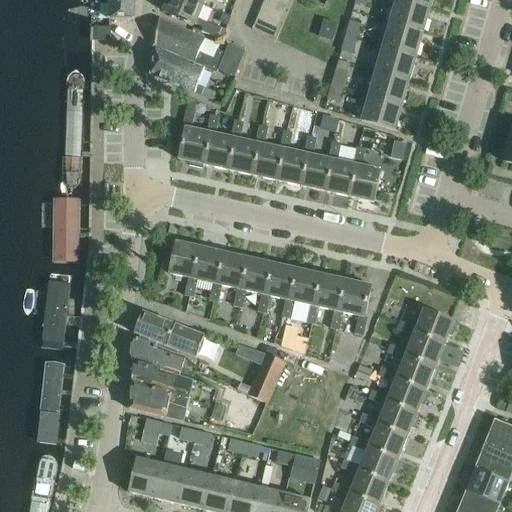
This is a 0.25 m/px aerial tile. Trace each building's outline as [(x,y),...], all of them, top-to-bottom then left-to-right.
[(109,0),(109,20),(134,21),(135,0),(109,0)] [(194,26),(195,25),(202,29),(200,33),(216,40),(217,38),(222,40),(225,32),(197,19),(203,6),(189,0),(166,0),(162,11),(194,26)] [(264,0),(261,8),(285,19),(290,9),(270,0),(264,0)] [(270,0),(290,9),(293,0),(270,0)] [(388,25),(422,35),(429,10),(395,0),(388,25)] [(429,10),(431,0),(395,0),(429,10)] [(256,19),(280,30),(285,19),(261,8),(256,19)] [(275,41),(280,30),(256,19),(251,31),(275,41)] [(218,71),(224,54),(216,50),(212,59),(199,53),(205,39),(158,20),(154,46),(195,64),(194,64),(217,73),(218,71)] [(336,25),(324,22),(319,38),(332,41),(336,25)] [(344,40),(356,43),(361,25),(350,22),(344,40)] [(422,35),(388,25),(381,49),(415,59),(422,35)] [(111,28),(97,28),(97,41),(111,42),(111,28)] [(349,68),(356,43),(344,40),(337,65),(349,68)] [(224,54),(218,71),(234,78),(244,52),(228,45),(224,54)] [(151,76),(212,100),(215,93),(204,89),(197,86),(204,69),(154,49),(151,76)] [(381,49),(374,73),(407,83),(415,59),(381,49)] [(342,92),(349,68),(337,65),(330,88),(342,92)] [(79,78),(73,72),(67,78),(64,84),(60,188),(75,189),(82,84),(79,78)] [(367,98),(400,108),(407,83),(374,73),(367,98)] [(339,104),(342,92),(330,88),(327,100),(339,104)] [(393,132),(400,108),(367,98),(360,122),(393,132)] [(201,169),(202,165),(210,135),(206,134),(190,130),(194,111),(185,109),(181,128),(185,129),(178,160),(189,162),(189,166),(201,169)] [(210,135),(202,165),(227,171),(234,141),(229,139),(214,136),(218,117),(210,115),(206,134),(210,135)] [(258,146),(254,145),(239,141),(243,123),(234,121),(229,139),(234,141),(227,171),(251,177),(258,146)] [(282,152),(278,151),(262,147),(267,129),(258,127),(254,145),(258,146),(251,177),(275,182),(282,152)] [(511,165),(511,127),(502,162),(511,165)] [(307,158),(302,157),(287,153),(291,135),(283,133),(278,151),(282,152),(275,182),(299,188),(307,158)] [(331,163),(327,162),(311,158),(315,140),(306,138),(302,157),(307,158),(299,188),(324,194),(331,163)] [(331,163),(324,194),(348,199),(355,169),(351,168),(336,164),(340,146),(331,144),(327,162),(331,163)] [(351,168),(355,169),(348,199),(372,205),(380,174),(359,170),(363,152),(355,150),(351,168)] [(79,265),(79,202),(54,202),(54,265),(79,265)] [(197,281),(193,280),(200,248),(191,246),(191,243),(179,240),(178,243),(175,243),(168,275),(188,279),(184,296),(193,298),(197,281)] [(193,280),(197,281),(211,285),(208,302),(218,304),(222,287),(217,286),(224,253),(200,248),(193,280)] [(217,286),(222,287),(237,291),(233,308),(242,310),(246,293),(242,292),(249,259),(239,257),(240,253),(227,251),(226,254),(224,253),(217,286)] [(270,298),(263,296),(270,264),(249,259),(242,292),(246,293),(261,296),(257,313),(267,315),(270,298)] [(288,302),(295,269),(288,268),(289,264),(276,261),(275,265),(270,264),(263,296),(270,298),(285,301),(281,318),(291,321),(295,304),(288,302)] [(319,309),(314,308),(321,275),(295,269),(288,302),(295,304),(309,307),(306,324),(315,326),(319,309)] [(339,314),(347,281),(337,279),(337,275),(324,272),(324,276),(321,275),(314,308),(319,309),(336,313),(332,330),(339,332),(343,314),(339,314)] [(73,281),(54,278),(43,345),(62,348),(73,281)] [(347,281),(339,314),(343,314),(359,318),(355,335),(363,337),(367,319),(365,318),(372,287),(361,284),(362,281),(349,278),(348,281),(347,281)] [(452,337),(457,325),(454,324),(454,322),(424,310),(416,329),(400,322),(396,331),(412,338),(414,333),(445,345),(449,336),(452,337)] [(204,336),(142,313),(134,334),(196,357),(204,336)] [(436,369),(445,345),(414,333),(412,338),(406,352),(391,345),(387,354),(403,361),(405,356),(436,369)] [(296,336),(286,334),(283,345),(293,347),(296,336)] [(132,363),(180,377),(184,357),(135,339),(132,363)] [(248,395),(267,404),(284,364),(266,355),(248,395)] [(426,392),(436,369),(405,356),(403,361),(397,375),(381,369),(378,377),(394,383),(395,379),(426,392)] [(129,381),(188,399),(192,381),(180,377),(132,363),(129,381)] [(63,368),(47,366),(39,437),(54,439),(63,368)] [(424,407),(429,394),(426,393),(426,392),(395,379),(394,383),(388,398),(371,392),(368,400),(385,407),(386,403),(417,416),(421,405),(424,407)] [(188,399),(129,381),(129,385),(127,410),(182,423),(188,399)] [(415,430),(420,417),(417,416),(386,403),(385,407),(379,421),(363,415),(359,423),(375,430),(377,427),(407,439),(412,428),(415,430)] [(170,438),(173,427),(146,420),(144,432),(170,438)] [(486,446),(511,456),(511,428),(496,422),(486,446)] [(398,462),(407,439),(377,427),(375,430),(369,444),(353,438),(338,431),(336,436),(351,442),(350,446),(366,452),(367,449),(372,451),(398,462)] [(178,441),(195,445),(198,433),(181,429),(178,441)] [(198,433),(195,445),(210,449),(213,436),(198,433)] [(243,456),(246,444),(230,440),(227,452),(243,456)] [(246,444),(243,456),(258,460),(261,448),(246,444)] [(477,470),(509,483),(511,475),(511,456),(486,446),(477,470)] [(401,463),(398,462),(372,451),(367,449),(366,452),(360,468),(343,461),(344,460),(337,457),(329,454),(327,461),(334,464),(341,467),(340,469),(356,475),(358,473),(389,485),(393,474),(396,476),(401,463)] [(279,452),(276,464),(293,468),(296,456),(279,452)] [(307,472),(310,459),(296,456),(293,468),(307,472)] [(129,494),(154,500),(162,466),(137,460),(129,494)] [(187,472),(162,466),(154,500),(179,506),(187,472)] [(509,483),(477,470),(467,494),(499,507),(509,483)] [(187,472),(179,506),(202,511),(203,511),(212,478),(187,472)] [(379,508),(389,485),(358,473),(356,475),(350,491),(334,484),(331,492),(347,499),(348,495),(379,508)] [(229,511),(236,484),(212,478),(203,511),(229,511)] [(255,511),(261,490),(236,484),(229,511),(255,511)] [(282,511),(286,495),(261,490),(255,511),(282,511)] [(460,511),(497,511),(499,507),(467,494),(460,511)] [(286,495),(282,511),(308,511),(311,501),(286,495)] [(348,495),(347,499),(341,511),(336,511),(325,507),(322,511),(381,511),(382,510),(379,509),(379,508),(348,495)]
